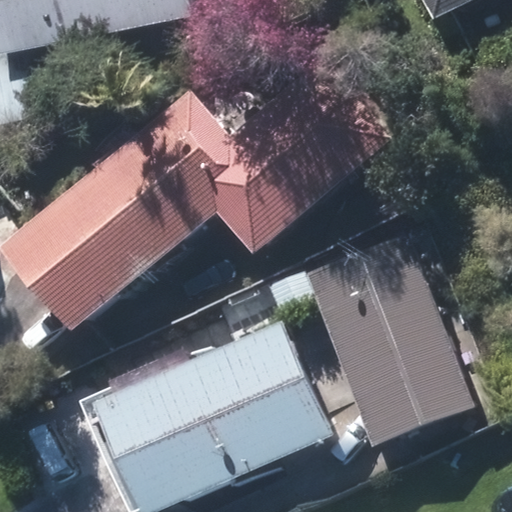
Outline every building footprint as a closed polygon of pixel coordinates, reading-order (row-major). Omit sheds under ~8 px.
[(0,0),(13,62),(203,23),(198,0),(0,0)] [(419,0),(431,23),(477,0),(419,0)] [(19,255),(91,337),(257,195),(185,112),(19,255)] [(414,241),(316,279),(383,446),(481,407),(414,241)] [(113,411),(160,511),(190,511),(343,441),(290,328),(113,411)]
